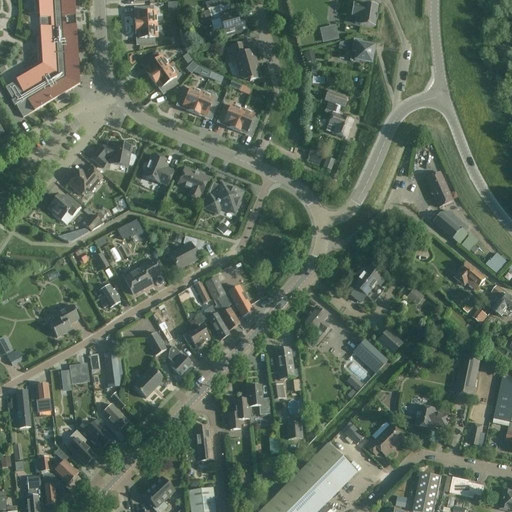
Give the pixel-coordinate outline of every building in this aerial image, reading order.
[(7,87),(5,88),(12,101),(11,101),(14,107),(15,106),(17,109),(23,119),(54,100),(56,104),(66,99),(63,95),(74,89),(72,85),(75,80),(79,80),(78,76),(77,47),(81,47),(80,36),(76,36),(74,12),(79,11),(78,0),(33,0),(35,14),(39,14),(41,38),(36,39),(37,55),(37,64),(28,70),(20,74),(23,78),(7,87)] [(218,0),(205,4),(207,10),(221,6),(219,0),(218,0)] [(378,6),(363,4),(363,6),(353,4),(351,16),(356,17),(355,24),(360,25),(375,28),(376,19),(377,19),(377,15),(376,14),(378,6)] [(153,7),(146,7),(136,8),(137,19),(134,19),(135,27),(156,26),(156,13),(153,14),(153,7)] [(239,24),(235,10),(227,12),(226,7),(209,11),(211,22),(219,19),(225,38),(247,32),(244,22),(239,24)] [(156,26),(135,27),(135,36),(138,35),(138,46),(155,45),(155,39),(157,39),(156,26)] [(339,39),(337,30),(336,27),(324,30),(327,42),(339,39)] [(361,42),(354,41),(352,53),(351,53),(350,63),(356,64),(356,61),(371,64),(373,55),(374,52),(374,50),(373,49),(374,47),(361,45),(361,42)] [(245,54),(243,44),(227,49),(231,63),(236,61),(241,79),(248,77),(249,82),(260,79),(257,66),(255,66),(254,62),(255,61),(253,51),(245,54)] [(313,51),(304,54),(307,64),(315,61),(313,51)] [(146,73),(151,80),(169,68),(161,57),(160,59),(156,53),(150,57),(142,63),(148,72),(146,73)] [(197,67),(193,64),(188,69),(193,72),(197,67)] [(198,67),(193,73),(208,79),(211,73),(198,67)] [(169,68),(151,80),(156,87),(158,86),(164,94),(178,85),(174,79),(176,78),(169,68)] [(242,86),(231,82),(229,87),(240,92),(242,86)] [(183,89),(180,95),(177,105),(187,109),(186,111),(193,114),(202,94),(190,89),(189,92),(183,89)] [(344,108),(347,98),(328,91),(324,101),(335,105),(328,125),(334,127),(332,134),(345,139),(352,121),(338,116),(341,107),(344,108)] [(213,99),(202,94),(193,114),(201,117),(202,115),(212,119),(216,110),(219,104),(212,101),(213,99)] [(224,106),(221,112),(217,121),(227,126),(226,128),(234,131),(242,111),(231,106),(230,108),(224,106)] [(242,111),(234,131),(242,134),(243,132),(253,136),(259,121),(253,118),(254,116),(242,111)] [(128,168),(129,157),(131,147),(114,144),(113,151),(107,150),(107,148),(102,147),(91,160),(99,167),(102,169),(109,162),(111,162),(110,164),(128,168)] [(417,150),(413,169),(424,171),(428,152),(417,150)] [(311,151),(309,157),(307,163),(319,167),(320,162),(322,163),(324,156),(311,151)] [(151,156),(148,164),(146,164),(144,165),(143,166),(143,168),(143,170),(145,171),(142,177),(159,184),(167,187),(174,172),(163,168),(165,162),(151,156)] [(327,159),(323,169),(330,171),(334,162),(327,159)] [(90,192),(102,178),(97,174),(89,167),(84,173),(85,174),(83,177),(78,173),(68,185),(80,196),(86,189),(90,192)] [(184,169),(181,179),(178,185),(191,191),(188,197),(198,201),(200,194),(201,195),(203,191),(207,182),(200,179),(201,176),(184,169)] [(452,203),(439,173),(426,179),(439,208),(452,203)] [(210,196),(206,205),(204,209),(217,214),(220,208),(234,214),(242,193),(222,185),(216,199),(210,196)] [(67,213),(72,217),(80,208),(66,196),(62,201),(58,197),(47,209),(60,221),(67,213)] [(123,200),(117,202),(120,211),(126,209),(123,200)] [(443,216),(440,213),(432,223),(459,246),(468,235),(467,235),(472,229),(449,209),(443,216)] [(85,226),(91,232),(104,224),(95,215),(85,226)] [(222,224),(216,230),(223,236),(229,229),(222,224)] [(174,243),(180,245),(182,237),(176,235),(174,243)] [(469,236),(460,247),(468,253),(477,242),(469,236)] [(196,241),(185,238),(183,244),(184,247),(170,255),(173,261),(177,270),(190,263),(190,264),(198,260),(193,249),(194,248),(196,241)] [(85,255),(80,257),(84,265),(89,262),(85,255)] [(101,255),(94,259),(102,272),(109,267),(101,255)] [(508,264),(503,260),(497,255),(490,262),(489,261),(486,265),(498,276),(504,268),(508,264)] [(249,258),(245,260),(250,271),(255,268),(249,258)] [(131,279),(125,282),(133,296),(152,285),(149,280),(161,273),(154,261),(141,268),(142,269),(129,276),(131,279)] [(230,269),(232,273),(242,267),(240,263),(230,269)] [(464,287),(470,280),(479,288),(486,280),(468,266),(459,277),(456,280),(464,287)] [(356,290),(349,297),(360,306),(366,298),(374,304),(384,291),(380,288),(385,282),(380,279),(375,275),(367,268),(365,271),(360,278),(352,287),(356,290)] [(430,276),(429,283),(437,284),(438,277),(430,276)] [(205,285),(212,300),(217,308),(215,310),(230,332),(240,325),(225,303),(220,296),(224,294),(216,279),(205,285)] [(194,285),(194,286),(203,305),(207,303),(210,308),(213,306),(201,282),(194,285)] [(109,309),(120,303),(109,286),(99,293),(102,298),(98,300),(104,309),(108,307),(109,309)] [(492,300),(487,306),(490,308),(492,310),(497,304),(498,301),(505,294),(496,287),(490,295),(488,297),(492,300)] [(242,318),(253,312),(239,288),(228,294),(242,318)] [(186,291),(177,296),(181,305),(191,299),(186,291)] [(413,297),(419,302),(424,296),(418,291),(413,297)] [(501,298),(495,307),(492,312),(501,318),(504,313),(507,308),(511,311),(511,298),(507,295),(504,300),(501,298)] [(49,325),(52,330),(57,339),(71,331),(69,326),(79,320),(71,306),(56,315),(59,320),(49,325)] [(303,323),(315,333),(312,336),(318,341),(329,327),(323,322),(327,317),(315,308),(303,323)] [(472,318),(479,324),(486,316),(478,310),(472,318)] [(207,321),(215,333),(221,341),(230,335),(216,314),(207,321)] [(200,316),(193,320),(197,327),(204,323),(203,322),(201,318),(200,316)] [(210,341),(204,332),(201,327),(191,333),(190,331),(182,336),(184,339),(188,345),(192,343),(196,349),(210,341)] [(145,339),(155,357),(166,351),(156,333),(145,339)] [(379,342),(393,355),(402,346),(388,333),(379,342)] [(0,358),(5,355),(7,358),(12,367),(18,363),(13,354),(13,353),(4,338),(0,340),(0,358)] [(376,373),(387,361),(364,341),(353,353),(376,373)] [(171,368),(173,370),(180,377),(191,365),(172,347),(170,350),(169,350),(168,360),(170,359),(175,364),(171,368)] [(275,351),(276,361),(279,380),(294,378),(290,349),(275,351)] [(124,382),(120,351),(103,354),(109,392),(121,391),(124,382)] [(480,360),(461,356),(453,396),(471,400),(480,360)] [(71,379),(88,376),(86,365),(69,368),(71,379)] [(133,388),(146,400),(164,381),(152,369),(133,388)] [(355,390),(359,387),(349,378),(346,381),(355,390)] [(511,384),(502,378),(493,420),(509,424),(507,435),(506,435),(505,435),(504,436),(504,437),(504,438),(504,439),(505,440),(506,441),(511,442),(511,384)] [(47,386),(36,387),(38,402),(49,401),(47,386)] [(271,387),(273,401),(285,400),(283,386),(271,387)] [(247,388),(248,400),(249,408),(259,407),(260,416),(270,415),(268,399),(262,400),(261,387),(247,388)] [(27,392),(17,393),(16,394),(20,429),(31,428),(27,392)] [(116,395),(112,399),(116,404),(121,410),(126,405),(116,395)] [(230,431),(240,430),(239,421),(249,420),(248,400),(234,402),(235,415),(228,415),(230,431)] [(103,415),(112,424),(119,432),(128,423),(112,406),(103,415)] [(419,408),(418,417),(416,427),(433,431),(434,425),(447,428),(446,430),(447,430),(450,417),(436,414),(436,412),(419,408)] [(84,433),(82,435),(95,448),(97,446),(102,450),(112,440),(106,434),(109,432),(97,420),(94,423),(94,422),(84,432),(84,433)] [(303,440),(302,423),(286,424),(287,441),(303,440)] [(366,447),(369,449),(376,457),(381,452),(386,457),(404,439),(391,426),(372,444),(371,443),(366,447)] [(474,426),(472,436),(470,445),(478,447),(482,427),(474,426)] [(44,430),(47,440),(55,437),(52,428),(44,430)] [(213,461),(209,428),(194,429),(197,463),(213,461)] [(76,432),(63,445),(67,449),(67,450),(75,458),(82,465),(85,468),(95,458),(83,445),(86,442),(76,432)] [(317,511),(356,474),(349,466),(327,445),(260,511),(317,511)] [(0,459),(1,469),(11,467),(10,458),(0,459)] [(41,477),(42,476),(49,476),(49,472),(50,472),(48,458),(38,459),(41,477)] [(54,473),(60,478),(67,485),(77,475),(64,462),(54,473)] [(274,470),(259,474),(261,483),(276,478),(274,470)] [(433,511),(441,478),(421,474),(413,511),(433,511)] [(51,475),(49,476),(42,476),(43,480),(42,480),(43,486),(42,486),(44,496),(45,506),(57,505),(57,503),(59,503),(67,495),(61,489),(63,487),(51,475)] [(39,477),(26,479),(28,491),(29,491),(30,499),(27,499),(28,511),(27,511),(38,511),(37,497),(41,497),(40,487),(40,485),(39,477)] [(161,479),(143,496),(150,503),(154,507),(152,509),(154,511),(162,511),(168,508),(163,502),(174,492),(168,486),(161,479)] [(453,479),(451,489),(450,495),(473,500),(474,496),(481,497),(483,487),(470,485),(470,483),(453,479)] [(215,511),(212,490),(202,491),(188,493),(190,511),(215,511)] [(511,511),(511,491),(504,490),(500,511),(506,511),(511,511)] [(248,491),(239,500),(245,507),(255,498),(248,491)] [(395,507),(405,509),(407,500),(397,498),(395,507)]
